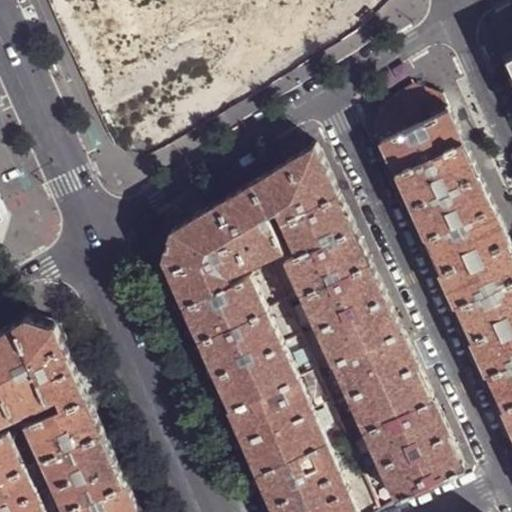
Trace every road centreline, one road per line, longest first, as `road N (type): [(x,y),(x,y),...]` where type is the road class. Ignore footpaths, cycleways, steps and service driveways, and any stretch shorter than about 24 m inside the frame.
road 1 (residential): [(327,98),(503,482)]
road 2 (tertiary): [(92,239),(212,511)]
road 3 (residential): [(92,239),(327,98)]
road 4 (tertiary): [(0,35),(92,239)]
road 5 (residential): [(327,98),(455,20)]
road 6 (tertiary): [(511,143),(455,20)]
